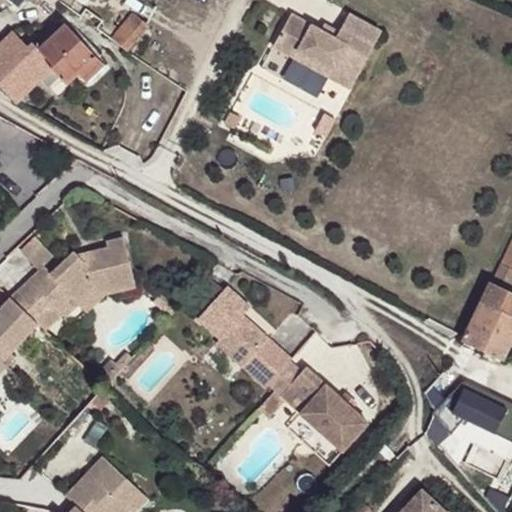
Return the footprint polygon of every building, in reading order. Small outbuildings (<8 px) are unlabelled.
[(84,0),(79,0),(75,8),(81,11),(87,2),(84,0)] [(365,91),(399,35),(367,16),(355,35),(352,40),(337,30),(310,14),(290,46),(312,59),(316,52),(350,73),(346,79),(365,91)] [(139,15),(116,43),(130,54),(152,26),(139,15)] [(340,26),(337,30),(352,40),(355,35),(340,26)] [(70,27),(45,52),(58,67),(55,69),(70,85),(81,74),(98,58),(70,27)] [(0,49),(0,81),(21,103),(55,69),(58,67),(45,52),(42,49),(39,52),(34,47),(30,51),(15,36),(0,49)] [(316,52),(312,59),(346,79),(350,73),(316,52)] [(107,66),(98,58),(81,74),(90,83),(107,66)] [(68,174),(82,161),(69,154),(59,164),(68,174)] [(42,235),(27,250),(34,257),(49,242),(42,235)] [(19,300),(45,325),(52,333),(70,315),(64,309),(77,297),(86,308),(106,289),(114,296),(144,287),(129,238),(111,243),(113,249),(98,253),(101,260),(89,263),(84,257),(81,254),(59,275),(53,268),(49,272),(19,300)] [(49,242),(34,257),(49,272),(53,268),(63,257),(49,242)] [(492,284),(464,343),(506,362),(511,348),(511,247),(494,285),(492,284)] [(98,253),(84,257),(89,263),(101,260),(98,253)] [(244,318),(248,315),(255,307),(231,286),(202,319),(225,340),(220,345),(270,389),(272,386),(295,361),(296,358),(254,321),(252,324),(244,318)] [(106,289),(86,308),(94,315),(114,296),(106,289)] [(155,300),(174,317),(180,309),(162,292),(155,300)] [(16,355),(17,353),(45,325),(19,300),(0,319),(0,380),(13,367),(5,359),(13,352),(16,355)] [(254,321),(248,315),(244,318),(252,324),(254,321)] [(5,359),(13,367),(20,360),(16,355),(13,352),(5,359)] [(121,366),(127,370),(137,359),(132,354),(121,366)] [(103,376),(115,386),(127,371),(127,370),(121,366),(116,361),(103,376)] [(295,361),(272,386),(282,395),(285,397),(307,371),(295,361)] [(310,369),(307,371),(285,397),(303,414),(346,451),(371,423),(356,411),(344,400),(310,369)] [(480,397),(468,380),(448,401),(435,413),(454,435),(468,419),(471,415),(511,435),(511,402),(490,392),(486,401),(481,394),(480,397)] [(490,392),(468,380),(480,397),(481,394),(486,401),(490,392)] [(270,389),(253,406),(264,416),(282,395),(272,386),(270,389)] [(93,409),(103,417),(119,399),(110,391),(93,409)] [(350,394),(344,400),(356,411),(362,404),(350,394)] [(346,451),(303,414),(290,429),(333,466),(346,451)] [(511,435),(471,415),(468,419),(511,441),(511,435)] [(130,511),(128,509),(144,493),(108,459),(71,497),(81,507),(75,511),(130,511)] [(429,486),(402,511),(446,511),(440,506),(445,502),(429,486)] [(143,511),(153,502),(144,493),(128,509),(130,511),(143,511)] [(372,511),(358,498),(344,511),(372,511)]
